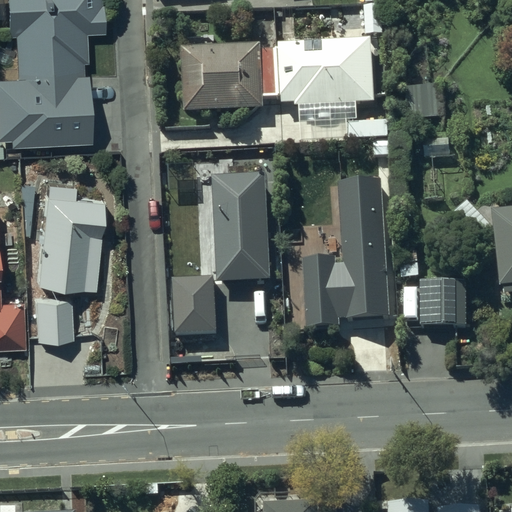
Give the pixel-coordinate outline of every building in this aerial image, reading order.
[(111,35),(108,0),(8,0),(11,40),(20,40),(23,80),(14,81),(16,111),(0,111),(0,138),(13,137),(14,157),(103,151),(95,36),(111,35)] [(288,0),(289,11),(323,8),(322,0),(288,0)] [(376,114),(373,50),(295,48),(293,56),(267,60),(261,53),(186,54),(187,122),(265,119),(266,107),(293,104),(296,117),(376,114)] [(443,85),(406,86),(407,118),(444,117),(443,85)] [(389,121),(348,122),(349,140),(374,139),(375,156),(390,156),(389,121)] [(466,204),(460,142),(415,146),(421,208),(466,204)] [(266,173),(213,175),(217,281),(269,279),(266,173)] [(336,258),(304,258),(307,329),(341,328),(341,318),(386,317),(382,181),(340,182),(343,263),(336,263),(336,258)] [(99,296),(109,206),(53,200),(43,289),(99,296)] [(488,237),(463,212),(441,235),(466,259),(488,237)] [(2,306),(0,213),(0,355),(29,355),(28,305),(2,306)] [(509,302),(511,301),(511,219),(502,221),(509,302)] [(422,227),(401,227),(401,278),(419,278),(419,252),(422,252),(422,227)] [(212,275),(171,276),(175,336),(216,334),(212,275)] [(70,294),(35,295),(36,337),(72,336),(70,294)] [(444,337),(443,298),(417,299),(417,311),(400,312),(401,339),(444,337)] [(477,511),(478,504),(438,506),(438,511),(429,511),(428,499),(388,501),(388,511),(477,511)]
